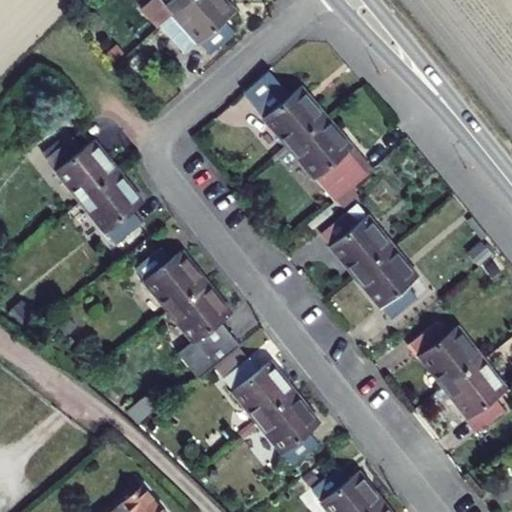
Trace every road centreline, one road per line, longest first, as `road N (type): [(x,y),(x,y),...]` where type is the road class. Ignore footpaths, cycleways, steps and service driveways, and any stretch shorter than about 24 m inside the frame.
road 1 (residential): [(314,0),(169,127),(159,158),(434,511)]
road 2 (residential): [(212,511),(126,433),(0,339)]
road 3 (tertiary): [(335,0),(479,145)]
road 4 (tertiary): [(479,145),(371,0)]
